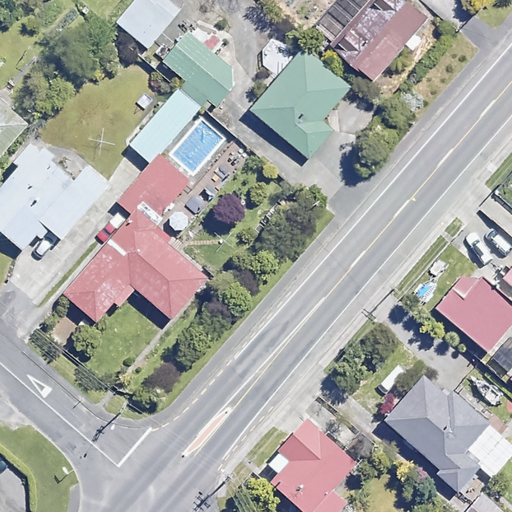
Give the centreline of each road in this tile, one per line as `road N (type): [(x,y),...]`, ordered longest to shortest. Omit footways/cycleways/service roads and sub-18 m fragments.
road 1 (tertiary): [(511,67),(139,497)]
road 2 (residential): [(0,375),(139,497)]
